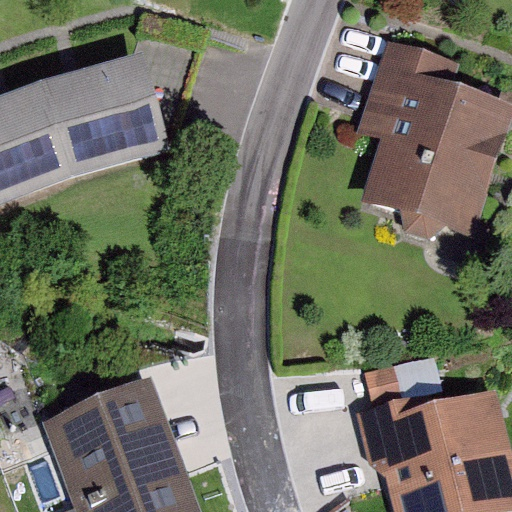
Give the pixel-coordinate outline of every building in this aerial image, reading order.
[(42,106),(0,121),(0,229),(76,202),(170,179),(168,159),(210,44),(146,24),(129,80),(42,106)] [(475,256),(511,147),(511,122),(455,104),(465,74),(388,49),(355,146),(382,155),(361,219),(409,235),(406,243),(435,252),(438,244),(475,256)] [(403,410),(394,374),(369,380),(379,417),(403,410)] [(195,511),(154,400),(46,440),(72,511),(195,511)] [(511,511),(511,461),(499,409),(415,430),(411,412),(359,425),(375,492),(387,489),(392,511),(511,511)]
